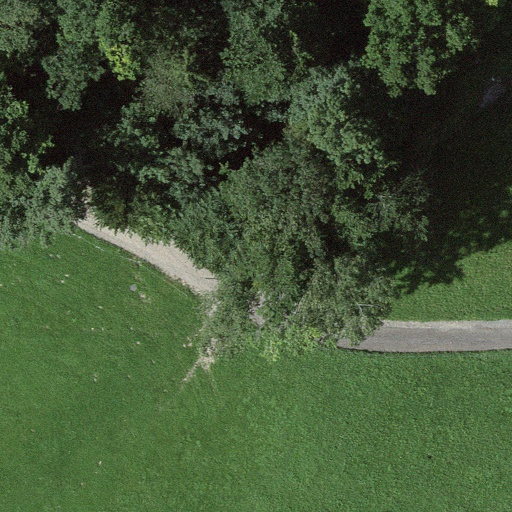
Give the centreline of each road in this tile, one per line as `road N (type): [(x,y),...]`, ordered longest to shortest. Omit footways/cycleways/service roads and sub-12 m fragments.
road 1 (track): [(511,333),(347,328),(263,303),(126,236),(0,189)]
road 2 (track): [(126,236),(60,103),(63,72),(92,36),(139,0)]
